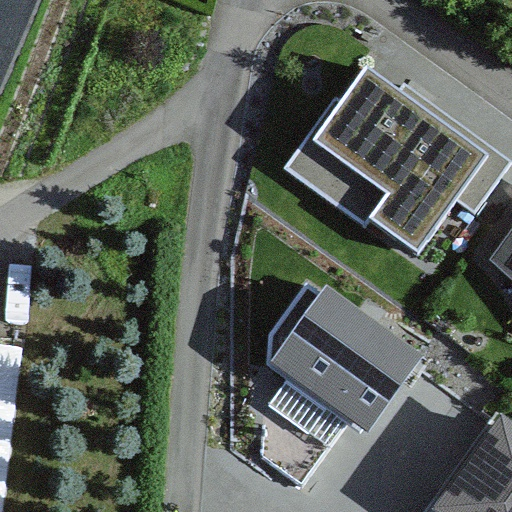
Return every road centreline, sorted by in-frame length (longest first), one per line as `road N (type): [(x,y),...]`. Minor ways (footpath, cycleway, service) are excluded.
road 1 (unclassified): [(169,511),(209,99),(234,0)]
road 2 (residential): [(378,0),(511,98)]
